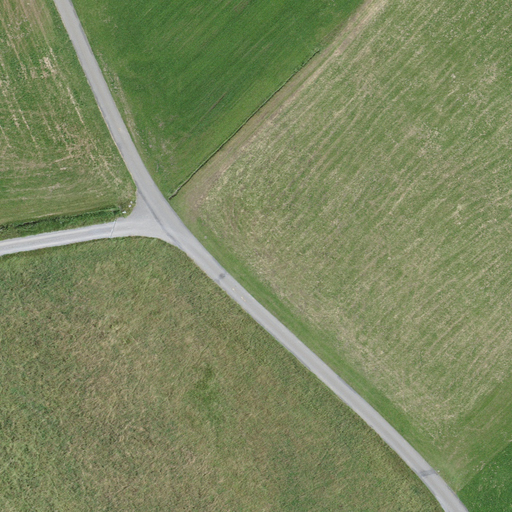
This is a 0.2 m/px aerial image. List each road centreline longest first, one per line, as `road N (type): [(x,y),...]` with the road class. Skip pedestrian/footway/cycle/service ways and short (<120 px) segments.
road 1 (unclassified): [(64,0),(167,223),(392,436),(455,511)]
road 2 (track): [(167,223),(0,248)]
